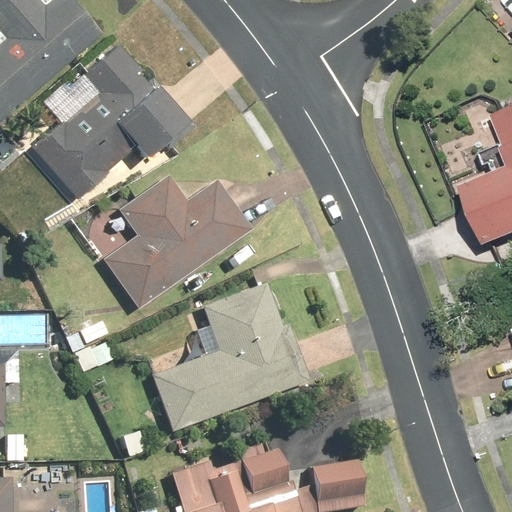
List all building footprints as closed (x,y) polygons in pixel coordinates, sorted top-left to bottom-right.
[(0,0),(0,123),(99,38),(66,0),(0,0)] [(147,88),(136,76),(140,72),(115,45),(80,77),(94,93),(30,153),(74,201),(129,149),(142,164),(161,146),(168,153),(194,129),(152,83),(147,88)] [(511,167),(511,170),(467,186),(490,248),(511,239),(511,110),(494,117),(511,167)] [(136,314),(245,232),(209,186),(183,206),(161,178),(114,214),(132,237),(97,264),(136,314)] [(148,376),(170,434),(299,386),(261,285),(199,308),(215,351),(148,376)] [(22,437),(4,436),(2,464),(20,465),(22,437)] [(203,459),(165,471),(178,511),(295,511),(275,450),(257,455),(253,443),(231,451),(236,463),(207,472),(203,459)] [(353,461),(308,468),(313,511),(338,511),(359,509),(353,461)] [(9,511),(10,482),(0,482),(0,511),(9,511)]
